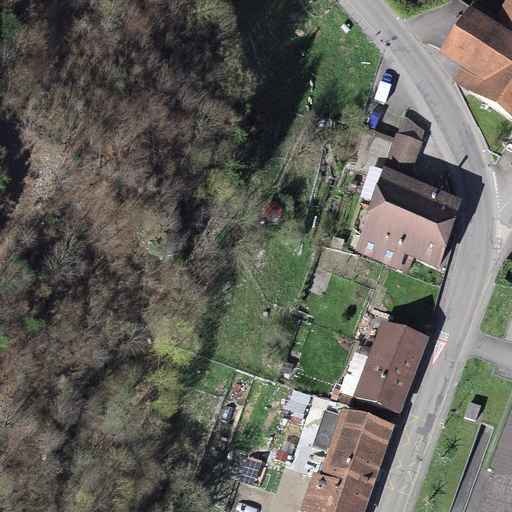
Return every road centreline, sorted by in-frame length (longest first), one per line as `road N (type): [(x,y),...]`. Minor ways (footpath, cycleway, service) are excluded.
road 1 (secondary): [(385,511),(445,350),(480,217)]
road 2 (secondary): [(480,217),(451,113),(367,0)]
road 3 (track): [(0,258),(31,173),(0,130)]
